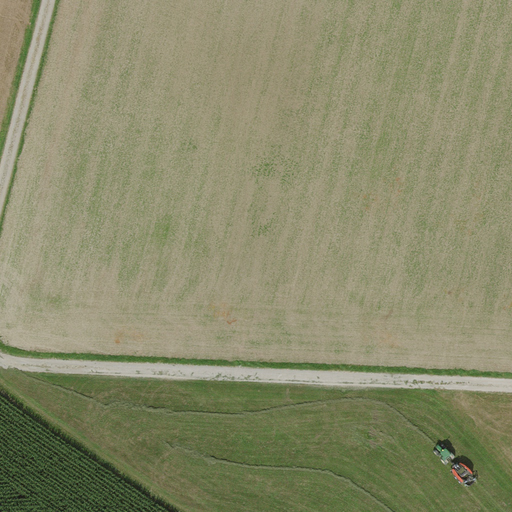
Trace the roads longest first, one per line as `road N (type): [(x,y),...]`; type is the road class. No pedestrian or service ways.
road 1 (track): [(0,365),(511,387)]
road 2 (track): [(0,211),(53,0)]
